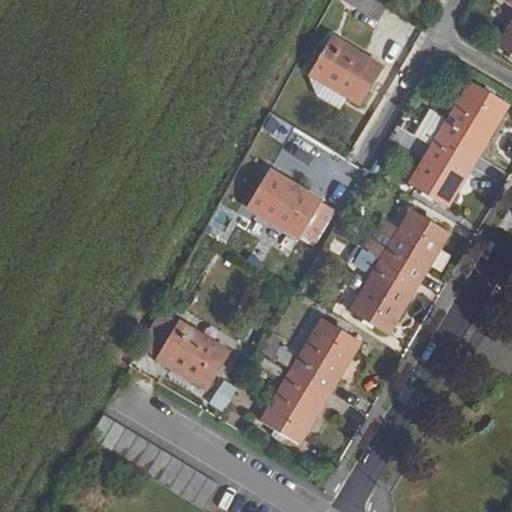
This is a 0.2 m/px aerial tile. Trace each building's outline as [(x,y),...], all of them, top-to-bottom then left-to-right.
[(396,12),(375,0),(341,0),(386,26),(396,12)] [(511,55),(511,0),(502,0),(511,5),(511,25),(499,48),(511,55)] [(363,106),(384,72),(334,41),(313,75),(363,106)] [(439,137),(475,159),(507,106),(470,84),(447,124),(439,137)] [(427,112),(420,125),(439,137),(447,124),(427,112)] [(439,137),(420,125),(413,137),(432,149),(439,137)] [(444,209),(475,159),(439,137),(432,149),(409,187),(444,209)] [(312,244),(332,211),(268,173),(247,207),(312,244)] [(370,242),(364,252),(381,263),(417,284),(447,234),(412,212),(397,236),(385,228),(375,244),(370,242)] [(199,236),(192,257),(208,263),(216,242),(199,236)] [(387,335),(417,284),(381,263),(350,313),(387,335)] [(161,312),(142,346),(157,357),(178,323),(161,312)] [(178,323),(157,357),(156,358),(208,390),(229,354),(178,323)] [(293,374),(328,394),(359,343),(324,323),(302,359),(293,374)] [(282,347),(273,362),(293,374),(302,359),(282,347)] [(298,444),(328,394),(293,374),(262,423),(298,444)] [(210,401),(224,409),(236,387),(222,379),(210,401)] [(205,508),(219,482),(101,415),(87,440),(205,508)]
